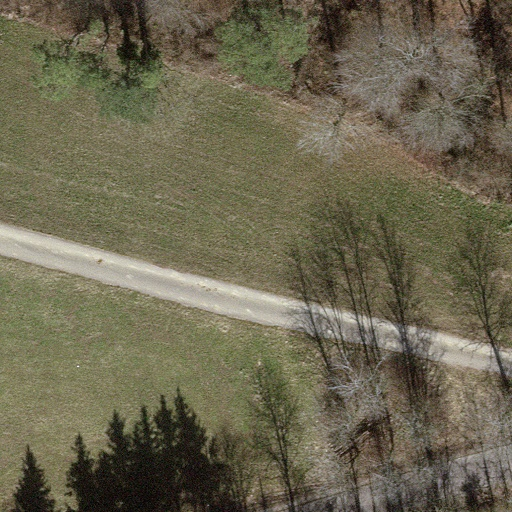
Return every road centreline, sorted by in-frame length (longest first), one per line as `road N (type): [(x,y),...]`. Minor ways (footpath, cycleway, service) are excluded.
road 1 (track): [(0,235),(511,366)]
road 2 (unclassified): [(511,460),(323,511)]
